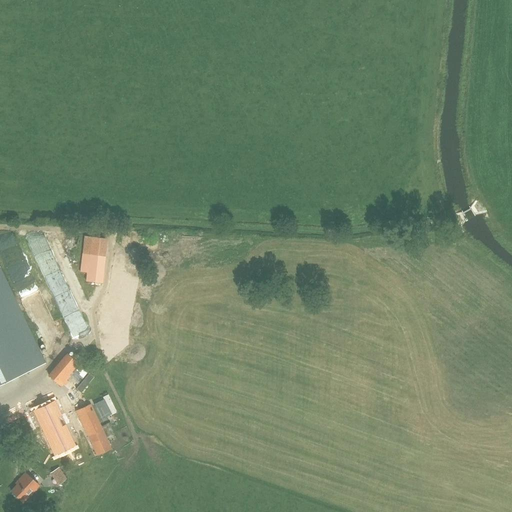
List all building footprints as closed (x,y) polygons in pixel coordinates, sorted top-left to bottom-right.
[(84,235),(80,271),(87,272),(86,281),(104,283),(109,238),(84,235)] [(0,382),(43,363),(0,271),(0,382)] [(49,375),(61,386),(82,363),(70,352),(49,375)] [(110,395),(95,402),(103,420),(118,413),(110,395)] [(53,455),(76,445),(55,400),(32,411),(42,432),(53,455)] [(76,410),(97,455),(111,448),(90,404),(76,410)] [(60,467),(50,473),(59,485),(68,479),(60,467)] [(22,502),(38,485),(25,473),(19,480),(20,481),(11,491),(22,502)]
